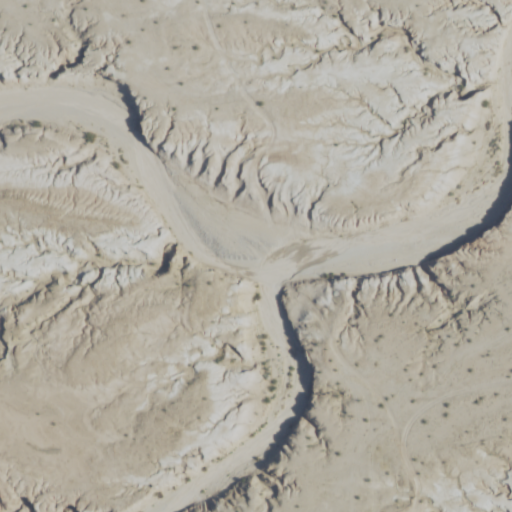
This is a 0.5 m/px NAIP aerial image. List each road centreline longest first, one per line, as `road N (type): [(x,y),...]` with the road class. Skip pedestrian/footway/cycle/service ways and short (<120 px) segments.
road 1 (track): [(159,511),(286,413),(295,383),(269,301),(274,258),(441,232),(502,182),(511,141)]
road 2 (track): [(274,258),(226,249),(180,224),(126,135),(87,107),(47,100),(0,107)]
